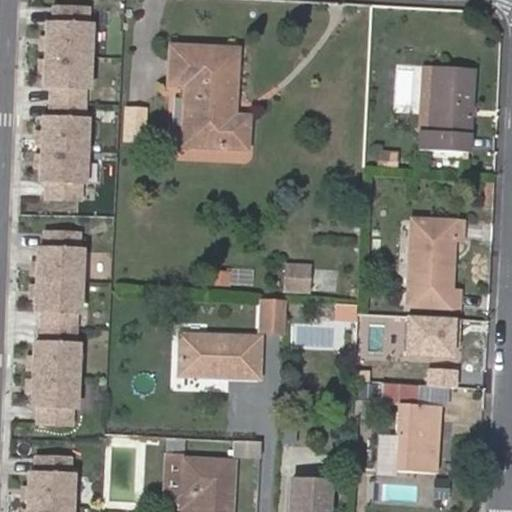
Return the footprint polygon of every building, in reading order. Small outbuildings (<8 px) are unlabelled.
[(89,56),(91,25),(87,25),(88,9),(56,7),(55,23),(47,23),(46,54),(89,56)] [(247,149),(250,117),(232,116),(237,49),(170,46),(168,84),(186,85),(183,146),(247,149)] [(88,87),(89,56),(46,54),(45,73),(44,85),(52,86),(51,102),(83,103),(84,87),(88,87)] [(421,66),(419,130),(430,131),(432,67),(421,66)] [(430,131),(419,130),(418,150),(468,152),(473,69),(432,67),(430,131)] [(85,151),(86,120),(83,119),(83,103),(51,102),(50,118),(43,118),(41,149),(85,151)] [(83,182),(85,151),(41,149),(40,174),(40,180),(47,180),(47,197),(79,198),(80,182),(83,182)] [(494,181),(484,181),(483,205),(493,206),(494,181)] [(414,220),(409,306),(458,310),(458,292),(449,291),(453,238),(461,239),(462,223),(414,220)] [(79,281),(80,250),(77,250),(78,234),(45,232),(45,249),(37,248),(36,279),(79,281)] [(464,244),(458,244),(455,287),(461,287),(464,244)] [(311,266),(285,265),(285,293),(310,294),(311,266)] [(77,312),(79,281),(36,279),(35,298),(34,310),(42,311),(41,327),(73,329),(74,312),(77,312)] [(284,336),(286,301),(258,299),(255,334),(284,336)] [(346,317),(321,316),(320,327),(346,328),(346,317)] [(457,318),(408,317),(407,355),(456,357),(457,318)] [(74,376),(76,345),(72,345),(73,329),(41,327),(40,344),(33,343),(31,374),(74,376)] [(256,377),(258,339),(181,336),(180,375),(256,377)] [(459,369),(426,368),(426,385),(458,386),(459,369)] [(73,407),(74,376),(31,374),(30,399),(30,405),(37,405),(36,422),(69,423),(69,407),(73,407)] [(366,398),(367,383),(354,383),(354,398),(366,398)] [(429,437),(431,407),(399,405),(397,470),(434,472),(436,437),(429,437)] [(438,407),(431,407),(429,437),(436,437),(438,407)] [(260,460),(261,442),(231,441),(231,459),(260,460)] [(66,507),(67,476),(64,475),(65,459),(32,457),(32,474),(24,474),(23,505),(66,507)] [(196,495),(194,511),(232,511),(234,461),(183,459),(182,495),(196,495)] [(290,511),(328,511),(330,479),(292,478),(290,511)] [(180,511),(194,511),(196,495),(182,495),(180,511)]
